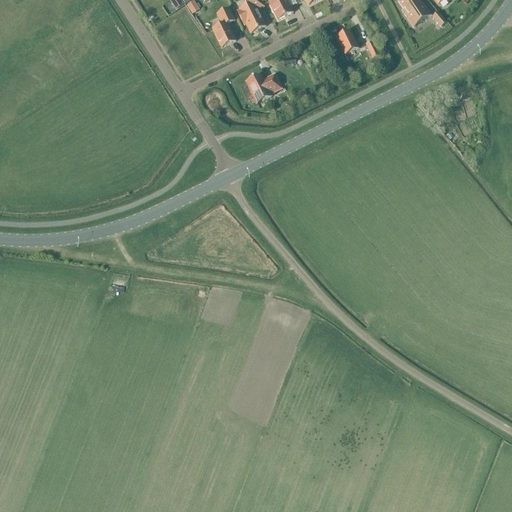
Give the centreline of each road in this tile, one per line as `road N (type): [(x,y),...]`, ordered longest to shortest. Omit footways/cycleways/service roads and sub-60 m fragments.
road 1 (unclassified): [(511,431),(386,354),(344,318),(252,219),(229,176)]
road 2 (secondary): [(229,176),(446,70),(511,1)]
road 3 (secondary): [(0,241),(79,238),(229,176)]
road 4 (residential): [(178,92),(372,0)]
